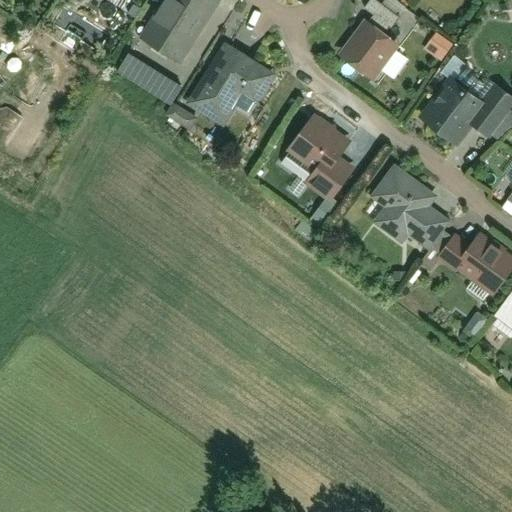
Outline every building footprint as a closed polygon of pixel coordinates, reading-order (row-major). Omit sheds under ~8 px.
[(218,0),(162,0),(139,39),(182,64),(218,0)] [(372,83),(403,43),(367,17),(334,56),(372,83)] [(278,72),(223,40),(183,102),(224,125),(236,107),(253,117),(278,72)] [(484,102),(450,77),(418,122),(455,147),(470,124),(497,142),(511,123),(511,100),(493,87),(484,102)] [(352,139),(315,113),(281,156),(309,175),(304,183),(330,200),(353,167),(340,157),(352,139)] [(437,195),(391,162),(368,195),(382,205),(371,219),(403,240),(407,233),(427,246),(447,219),(429,208),(437,195)] [(438,255),(493,294),(511,267),(511,266),(459,227),(438,255)]
